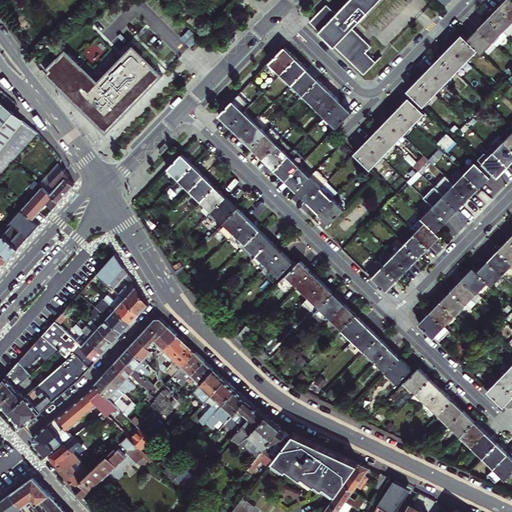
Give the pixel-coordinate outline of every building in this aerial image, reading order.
[(354,29),(381,0),(351,0),(337,15),(326,5),(310,22),(365,74),(376,62),(366,52),(372,46),(354,29)] [(448,3),(444,0),(433,0),(442,9),(448,3)] [(498,6),(511,19),(511,0),(504,0),(498,6)] [(493,11),(487,17),(506,35),(511,28),(511,19),(498,6),(493,11)] [(506,35),(487,17),(481,23),(476,28),(491,42),(495,46),(506,35)] [(180,36),(189,46),(198,38),(189,28),(180,36)] [(480,53),(491,42),(476,28),(472,33),(465,39),(475,49),(480,53)] [(244,35),(241,32),(228,46),(231,49),(244,35)] [(475,49),(465,39),(461,35),(456,39),(450,46),(464,60),(475,49)] [(57,82),(53,86),(106,136),(163,77),(152,67),(154,66),(132,46),(97,82),(82,68),(65,52),(56,60),(46,71),(49,74),(57,82)] [(464,60),(450,46),(445,51),(440,57),(454,71),(464,60)] [(283,73),(296,59),(290,53),(286,49),(273,62),(283,73)] [(454,71),(440,57),(434,62),(428,68),(443,83),(454,71)] [(302,65),(296,59),(283,73),(295,83),(308,70),(302,65)] [(417,80),(432,94),(443,83),(428,68),(423,74),(417,80)] [(306,94),(319,81),(313,75),(308,70),(295,83),(306,94)] [(412,85),(406,91),(421,105),(432,94),(417,80),(412,85)] [(317,105),(330,92),(324,86),(319,81),(306,94),(317,105)] [(330,92),(317,105),(328,115),(341,103),(335,96),(330,92)] [(424,113),(409,100),(404,105),(399,110),(413,124),(424,113)] [(230,126),(245,112),(234,102),(220,116),(225,121),(230,126)] [(346,107),(341,103),(328,115),(340,127),(353,114),(346,107)] [(0,174),(38,134),(0,104),(0,174)] [(388,121),(403,135),(413,124),(399,110),(394,115),(388,121)] [(255,123),(245,112),(230,126),(236,132),(241,137),(255,123)] [(392,145),(403,135),(388,121),(383,125),(378,131),(392,145)] [(267,134),(255,123),(241,137),(247,142),(253,148),(267,134)] [(264,159),(278,145),(283,139),(272,129),(267,134),(253,148),(258,153),(264,159)] [(511,129),(502,140),(511,149),(511,129)] [(372,137),(367,142),(381,156),(392,145),(378,131),(372,137)] [(453,142),(445,135),(437,143),(445,150),(453,142)] [(511,149),(502,140),(491,151),(506,166),(511,160),(511,149)] [(361,148),(356,154),(366,164),(370,168),(381,156),(367,142),(361,148)] [(169,148),(166,145),(159,152),(162,155),(169,148)] [(275,169),(289,155),(278,145),(264,159),(269,164),(275,169)] [(295,148),(289,155),(275,169),(280,175),(286,181),(300,166),(307,160),(295,148)] [(439,149),(429,160),(433,165),(444,154),(439,149)] [(501,171),(506,166),(491,151),(480,162),(495,177),(501,171)] [(178,181),(194,165),(188,161),(182,155),(167,171),(178,181)] [(45,181),(61,164),(57,161),(38,181),(41,185),(45,181)] [(484,181),(489,176),(475,162),(464,173),(478,187),(484,181)] [(55,179),(65,168),(61,164),(45,181),(55,190),(61,184),(55,179)] [(189,192),(205,176),(198,170),(194,165),(178,181),(189,192)] [(311,176),(300,166),(286,181),(291,185),(297,191),(311,176)] [(66,193),(75,184),(67,177),(69,175),(65,168),(55,179),(61,184),(55,190),(45,181),(41,185),(42,185),(59,201),(66,193)] [(449,180),(453,184),(464,173),(459,169),(449,180)] [(311,176),(297,191),(302,195),(308,201),(322,187),(328,180),(317,170),(311,176)] [(418,171),(407,182),(411,185),(422,174),(418,171)] [(478,187),(464,173),(453,184),(467,198),(473,192),(478,187)] [(200,202),(216,187),(211,182),(205,176),(189,192),(200,202)] [(453,184),(443,195),(457,209),(463,203),(467,198),(453,184)] [(46,203),(52,209),(59,201),(42,185),(21,208),(32,218),(39,210),(46,203)] [(432,206),(446,219),(452,213),(457,209),(443,195),(434,186),(423,197),(432,206)] [(220,191),(216,187),(200,202),(211,213),(227,197),(220,191)] [(333,198),(322,187),(308,201),(313,206),(319,212),(333,198)] [(223,224),(239,209),(233,203),(227,197),(211,213),(223,224)] [(331,224),(345,209),(333,198),(319,212),(325,218),(331,224)] [(441,225),(446,219),(432,206),(421,217),(426,222),(435,231),(441,225)] [(16,247),(38,224),(32,218),(21,208),(7,223),(10,226),(0,236),(0,250),(7,257),(16,247)] [(244,214),(239,209),(223,224),(234,235),(250,219),(244,214)] [(250,219),(234,235),(245,245),(260,229),(255,224),(250,219)] [(435,231),(426,222),(416,233),(428,246),(434,240),(439,234),(435,231)] [(266,235),(260,229),(245,245),(256,256),(272,240),(266,235)] [(428,246),(416,233),(405,244),(418,257),(422,252),(428,246)] [(504,243),(498,248),(511,261),(511,240),(509,237),(504,243)] [(278,246),(272,240),(256,256),(267,266),(283,251),(278,246)] [(418,257),(405,244),(395,255),(407,267),(413,262),(418,257)] [(492,254),(488,259),(502,273),(511,262),(511,261),(498,248),(492,254)] [(279,278),(294,261),(288,256),(283,251),(267,266),(279,278)] [(115,289),(119,284),(130,272),(126,265),(118,252),(98,274),(115,289)] [(407,267),(395,255),(384,266),(396,278),(403,272),(407,267)] [(477,270),(487,280),(491,284),(502,273),(488,259),(482,264),(477,270)] [(286,276),(297,288),(313,272),(307,267),(301,261),(286,276)] [(379,262),(368,273),(385,290),(390,285),(396,278),(384,266),(379,262)] [(487,280),(477,270),(473,267),(468,272),(462,278),(476,291),(487,280)] [(308,298),(324,283),(318,278),(313,272),(297,288),(308,298)] [(476,291),(462,278),(457,283),(451,289),(464,302),(476,291)] [(120,294),(141,313),(146,308),(150,303),(135,279),(125,290),(119,284),(115,289),(120,294)] [(308,298),(320,310),(335,294),(329,288),(324,283),(308,298)] [(464,302),(451,289),(445,295),(440,300),(454,313),(464,302)] [(115,306),(117,309),(132,323),(137,318),(141,313),(120,294),(115,300),(111,296),(108,300),(112,304),(115,306)] [(335,294),(320,310),(330,320),(346,304),(341,299),(335,294)] [(454,313),(440,300),(434,306),(429,311),(442,324),(454,313)] [(351,309),(346,304),(330,320),(341,331),(357,315),(351,309)] [(109,318),(124,332),(129,327),(132,323),(117,309),(109,318)] [(418,322),(431,335),(442,324),(429,311),(423,317),(418,322)] [(354,342),(369,327),(363,321),(357,315),(341,331),(354,342)] [(109,318),(101,327),(116,341),(120,336),(124,332),(109,318)] [(162,336),(171,326),(167,322),(162,318),(157,318),(151,325),(162,336)] [(44,335),(60,350),(69,357),(29,393),(26,396),(10,410),(17,418),(24,426),(82,379),(99,359),(77,339),(57,321),(44,335)] [(81,335),(77,339),(99,359),(103,355),(108,350),(93,336),(79,323),(74,328),(81,335)] [(156,341),(162,336),(151,325),(145,331),(139,338),(151,350),(153,348),(151,346),(156,341)] [(247,325),(238,335),(244,341),(253,332),(247,325)] [(166,350),(180,335),(176,331),(171,326),(162,336),(156,341),(158,343),(157,359),(166,350)] [(101,327),(93,336),(108,350),(112,345),(116,341),(101,327)] [(374,332),(369,327),(354,342),(364,353),(380,337),(374,332)] [(180,335),(166,350),(170,354),(174,358),(188,343),(180,335)] [(375,363),(390,347),(385,342),(380,337),(364,353),(375,363)] [(134,343),(130,347),(145,361),(153,352),(151,350),(139,338),(134,343)] [(184,367),(197,352),(188,343),(174,358),(184,367)] [(126,351),(122,356),(143,376),(146,373),(139,367),(143,364),(145,361),(130,347),(126,351)] [(396,352),(390,347),(375,363),(386,374),(401,358),(396,352)] [(271,359),(260,348),(256,352),(267,363),(271,359)] [(145,361),(152,368),(156,364),(154,353),(153,352),(145,361)] [(188,371),(192,375),(206,360),(202,356),(197,352),(184,367),(166,385),(170,388),(178,380),(179,381),(188,371)] [(118,361),(114,365),(129,379),(132,376),(147,390),(145,393),(146,395),(154,386),(150,382),(143,376),(122,356),(118,361)] [(401,358),(386,374),(397,384),(402,380),(405,382),(415,372),(408,364),(401,358)] [(21,360),(0,383),(0,398),(2,401),(22,383),(18,377),(25,371),(23,369),(26,366),(21,360)] [(206,360),(192,375),(201,383),(215,369),(211,365),(206,360)] [(143,376),(150,382),(156,375),(143,364),(139,367),(146,373),(143,376)] [(109,370),(105,375),(120,389),(129,379),(114,365),(109,370)] [(416,393),(430,378),(425,373),(420,367),(415,372),(405,382),(416,393)] [(511,370),(509,368),(498,379),(511,392),(511,370)] [(215,369),(201,383),(205,387),(187,406),(190,410),(181,419),(185,423),(207,400),(226,380),(221,374),(215,369)] [(18,377),(22,383),(30,376),(25,371),(18,377)] [(105,375),(96,384),(118,406),(128,395),(127,394),(120,389),(105,375)] [(22,383),(2,401),(6,406),(10,410),(26,396),(21,390),(25,389),(32,383),(33,379),(30,376),(22,383)] [(436,383),(430,378),(416,393),(427,404),(442,388),(436,383)] [(127,394),(136,385),(129,379),(120,389),(127,394)] [(511,396),(511,392),(498,379),(487,390),(503,405),(508,400),(511,396)] [(232,385),(226,380),(207,400),(218,411),(237,390),(232,385)] [(113,417),(114,419),(124,428),(132,419),(118,406),(96,384),(88,393),(106,411),(113,417)] [(448,394),(442,388),(427,404),(438,415),(453,400),(448,394)] [(229,419),(247,400),(242,395),(237,390),(218,411),(212,417),(207,422),(213,426),(219,419),(225,424),(229,419)] [(106,411),(88,393),(80,398),(71,406),(90,424),(106,411)] [(256,407),(247,400),(229,419),(233,422),(234,423),(244,413),(251,419),(259,426),(267,416),(256,407)] [(459,405),(453,400),(438,415),(449,425),(464,410),(459,405)] [(90,424),(71,406),(56,418),(74,436),(81,430),(90,424)] [(460,436),(475,421),(469,415),(464,410),(449,425),(460,436)] [(85,435),(105,420),(107,423),(113,417),(106,411),(90,424),(81,430),(85,435)] [(244,413),(234,423),(236,426),(244,417),(249,421),(251,419),(244,413)] [(259,426),(251,419),(249,421),(243,427),(267,447),(282,428),(274,421),(267,416),(259,426)] [(51,454),(74,436),(56,418),(37,435),(37,440),(42,445),(51,454)] [(109,424),(117,432),(119,431),(120,432),(124,428),(114,419),(109,424)] [(481,426),(475,421),(460,436),(471,447),(486,432),(481,426)] [(132,436),(143,447),(151,438),(140,427),(132,436)] [(280,451),(292,436),(287,432),(282,428),(267,447),(258,458),(263,461),(268,455),(269,456),(275,448),(280,451)] [(74,436),(51,454),(56,463),(72,450),(71,447),(85,435),(81,430),(74,436)] [(280,451),(274,459),(287,469),(289,466),(303,477),(305,475),(317,484),(318,483),(325,488),(327,485),(338,494),(345,485),(353,474),(361,463),(329,448),(295,432),(292,436),(280,451)] [(482,457),(497,442),(492,437),(486,432),(471,447),(482,457)] [(123,443),(129,448),(126,451),(137,462),(144,455),(150,462),(154,458),(147,452),(143,447),(132,436),(128,433),(119,442),(121,444),(123,443)] [(117,443),(125,452),(126,451),(129,448),(123,443),(121,444),(119,442),(117,443)] [(493,469),(509,453),(503,447),(497,442),(482,457),(493,469)] [(78,491),(84,497),(126,457),(127,454),(125,452),(117,443),(89,470),(73,485),(78,491)] [(274,459),(280,451),(275,448),(269,456),(274,459)] [(72,450),(56,463),(58,466),(61,470),(73,485),(89,470),(72,450)] [(511,456),(509,453),(493,469),(504,479),(511,471),(511,456)] [(171,463),(165,469),(175,478),(181,472),(171,463)] [(366,476),(371,469),(361,463),(353,474),(363,481),(368,485),(371,480),(366,476)] [(362,492),(368,485),(363,481),(353,474),(345,485),(355,492),(357,488),(362,492)] [(381,492),(382,491),(384,488),(390,478),(383,475),(374,487),(379,491),(381,492)] [(38,478),(24,487),(38,506),(54,495),(46,486),(38,478)] [(398,511),(413,490),(396,481),(389,491),(374,511),(398,511)] [(353,495),(355,492),(345,485),(338,494),(351,503),(351,504),(351,505),(359,510),(363,505),(366,500),(359,495),(357,498),(353,495)] [(70,511),(65,506),(54,495),(38,506),(24,487),(16,493),(24,505),(25,508),(27,511),(70,511)] [(7,511),(18,511),(25,508),(24,505),(16,493),(8,498),(1,503),(7,511)] [(338,494),(331,505),(341,511),(346,511),(349,509),(351,505),(351,504),(351,503),(338,494)] [(244,497),(231,511),(250,511),(255,506),(244,497)]
